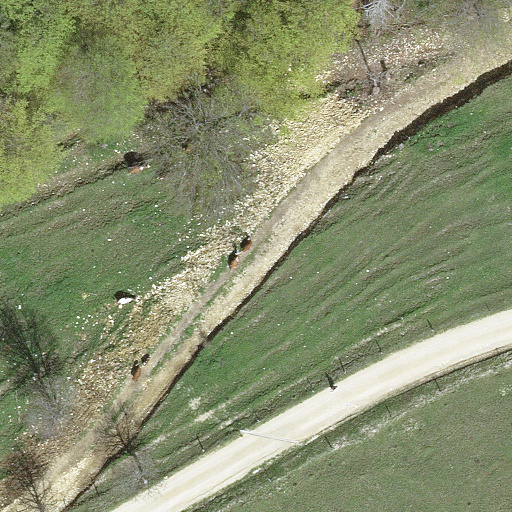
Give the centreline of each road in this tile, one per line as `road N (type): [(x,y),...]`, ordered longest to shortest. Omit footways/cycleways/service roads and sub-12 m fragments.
road 1 (track): [(27,511),(343,157),(511,35)]
road 2 (track): [(147,511),(308,418),(423,360),(511,327)]
